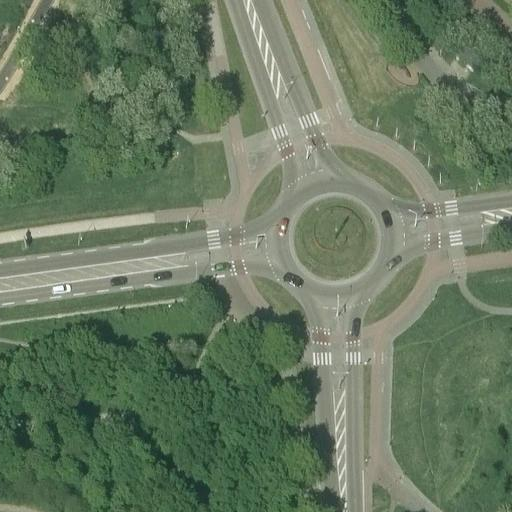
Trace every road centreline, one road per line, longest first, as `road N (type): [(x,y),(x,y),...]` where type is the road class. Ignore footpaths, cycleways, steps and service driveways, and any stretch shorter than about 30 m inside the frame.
road 1 (secondary): [(0,285),(276,246)]
road 2 (tertiary): [(345,511),(333,298)]
road 3 (secondary): [(316,184),(246,0)]
road 4 (secondary): [(393,232),(511,215)]
